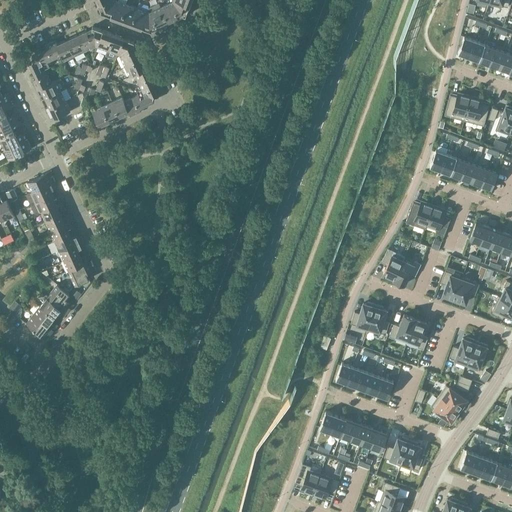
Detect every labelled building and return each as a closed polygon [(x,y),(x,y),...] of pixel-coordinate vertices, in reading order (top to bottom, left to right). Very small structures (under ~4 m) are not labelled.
[(100,12),(111,16),(117,0),(116,0),(108,0),(98,5),(101,10),(100,12)] [(111,16),(121,20),(127,4),(117,0),(111,16)] [(173,0),(173,1),(171,2),(178,18),(183,16),(185,16),(189,6),(174,0),(173,0)] [(171,2),(161,7),(168,23),(178,18),(171,2)] [(121,20),(131,24),(137,8),(127,4),(121,20)] [(161,7),(151,11),(158,27),(168,23),(161,7)] [(131,24),(141,28),(147,11),(137,8),(131,24)] [(147,11),(141,28),(152,32),(153,29),(158,27),(151,11),(149,12),(147,11)] [(95,46),(97,46),(103,30),(93,26),(92,28),(86,31),(94,46),(95,46)] [(97,46),(108,50),(114,34),(103,30),(97,46)] [(84,51),(94,46),(86,31),(77,35),(84,51)] [(108,50),(118,54),(124,37),(114,34),(108,50)] [(74,55),(84,51),(77,35),(67,40),(74,55)] [(464,36),(458,53),(469,57),(475,40),(464,36)] [(120,54),(120,56),(136,49),(133,44),(134,41),(124,37),(118,54),(120,54)] [(48,62),(61,55),(62,55),(57,44),(58,44),(56,40),(45,45),(47,49),(32,56),(34,61),(29,63),(36,78),(32,80),(37,90),(41,89),(41,88),(52,83),(51,83),(45,69),(50,67),(48,62)] [(64,60),(74,55),(67,40),(58,44),(57,44),(62,55),(61,55),(64,60)] [(475,40),(469,57),(479,60),(485,44),(475,40)] [(485,44),(479,60),(489,64),(495,47),(485,44)] [(495,47),(489,64),(499,68),(505,51),(495,47)] [(120,56),(125,66),(141,59),(136,49),(120,56)] [(511,53),(505,51),(499,68),(509,71),(511,64),(511,53)] [(130,76),(135,74),(134,74),(145,69),(145,68),(141,59),(125,66),(130,76)] [(139,95),(125,101),(124,102),(129,112),(129,113),(130,116),(141,111),(139,107),(154,101),(152,96),(157,94),(150,79),(154,77),(149,66),(145,68),(145,69),(134,74),(135,74),(141,88),(136,90),(139,95)] [(56,80),(51,83),(52,83),(41,88),(41,89),(45,98),(61,91),(56,80)] [(66,100),(61,91),(45,98),(50,108),(66,100)] [(0,103),(12,98),(9,92),(1,96),(0,94),(0,103)] [(450,94),(444,115),(464,120),(471,96),(458,92),(457,96),(450,94)] [(122,96),(112,101),(119,117),(129,113),(129,112),(124,102),(125,101),(122,96)] [(471,96),(464,120),(484,125),(489,105),(482,103),(483,99),(471,96)] [(0,115),(5,113),(3,109),(15,104),(12,98),(0,103),(0,115)] [(70,111),(66,100),(50,108),(55,118),(70,111)] [(112,101),(102,106),(109,121),(119,117),(112,101)] [(511,106),(506,104),(497,130),(510,135),(511,131),(511,127),(511,106)] [(109,121),(102,106),(92,110),(99,126),(109,121)] [(492,107),(488,119),(494,121),(498,109),(492,107)] [(0,115),(0,127),(18,119),(15,113),(6,117),(5,113),(0,115)] [(0,127),(0,139),(14,133),(12,129),(20,125),(18,119),(0,127)] [(0,139),(0,141),(4,150),(27,139),(24,133),(15,137),(14,133),(0,139)] [(27,139),(4,150),(8,160),(31,149),(27,139)] [(436,149),(430,166),(440,170),(446,153),(436,149)] [(446,153),(440,170),(451,174),(457,157),(446,153)] [(457,157),(451,174),(461,177),(467,161),(457,157)] [(467,161),(461,177),(471,181),(477,164),(467,161)] [(477,164),(471,181),(481,185),(487,168),(477,164)] [(487,168),(481,185),(492,189),(498,172),(487,168)] [(27,182),(32,192),(55,181),(50,171),(27,182)] [(26,194),(31,204),(51,195),(49,191),(57,187),(55,181),(32,192),(26,194)] [(0,194),(0,209),(5,220),(15,216),(8,201),(4,203),(0,194)] [(35,214),(41,211),(64,201),(61,195),(52,199),(51,195),(31,204),(35,214)] [(41,211),(45,221),(60,215),(58,211),(66,207),(64,201),(41,211)] [(413,202),(406,222),(425,229),(427,225),(426,225),(434,205),(422,201),(420,204),(413,202)] [(434,205),(426,225),(427,225),(437,229),(435,233),(444,236),(450,220),(442,217),(445,209),(434,205)] [(45,221),(50,231),(73,220),(70,215),(61,219),(60,215),(45,221)] [(50,231),(54,241),(69,234),(67,230),(75,226),(73,220),(50,231)] [(476,222),(470,239),(480,243),(486,226),(482,225),(483,224),(482,224),(476,222)] [(486,226),(480,243),(490,246),(496,230),(491,228),(491,227),(490,227),(486,226)] [(496,230),(490,246),(501,250),(507,233),(503,232),(502,232),(496,230)] [(507,233),(501,250),(511,254),(511,251),(511,250),(511,235),(510,235),(507,233)] [(54,241),(59,251),(82,240),(79,234),(71,238),(69,234),(54,241)] [(59,251),(63,261),(78,254),(76,250),(85,246),(82,240),(59,251)] [(388,248),(383,260),(388,262),(387,264),(387,265),(386,267),(383,274),(394,279),(398,269),(403,260),(405,256),(388,248)] [(63,261),(68,270),(91,260),(88,254),(80,258),(78,254),(63,261)] [(91,260),(68,270),(75,286),(87,280),(84,275),(96,270),(91,260)] [(398,269),(394,279),(404,284),(408,278),(408,277),(409,275),(410,273),(415,275),(421,264),(415,261),(413,264),(403,260),(398,269)] [(461,278),(451,275),(452,273),(445,270),(441,282),(447,284),(443,294),(447,296),(446,298),(453,301),(462,278),(461,278)] [(462,278),(453,301),(461,303),(462,301),(466,302),(469,293),(475,295),(479,283),(462,276),(461,278),(462,278)] [(501,297),(511,302),(511,282),(506,280),(504,286),(505,287),(501,297)] [(57,284),(47,297),(67,313),(74,304),(64,297),(68,292),(57,284)] [(499,296),(491,313),(502,318),(505,313),(511,315),(511,302),(501,297),(499,296)] [(47,297),(40,306),(53,316),(55,312),(63,318),(67,313),(47,297)] [(20,304),(16,300),(9,309),(14,313),(20,304)] [(354,311),(351,323),(357,325),(356,327),(368,330),(372,317),(376,304),(368,302),(367,304),(363,303),(360,313),(354,311)] [(372,317),(368,330),(379,334),(380,332),(386,334),(389,322),(383,320),(386,310),(383,309),(383,306),(376,304),(372,317)] [(40,306),(33,314),(53,330),(57,325),(50,319),(53,316),(40,306)] [(53,330),(33,314),(26,323),(46,339),(53,330)] [(394,324),(389,336),(407,342),(411,330),(415,319),(415,318),(404,314),(402,321),(401,321),(401,322),(401,324),(400,324),(400,326),(394,324)] [(411,330),(407,342),(424,349),(428,337),(422,335),(423,332),(423,333),(423,332),(424,330),(424,329),(427,323),(415,319),(411,330)] [(325,335),(321,347),(327,349),(331,338),(325,335)] [(453,346),(449,357),(455,360),(454,361),(466,366),(470,353),(475,340),(467,337),(466,339),(463,338),(459,348),(453,346)] [(470,353),(466,366),(478,370),(487,345),(475,340),(476,340),(475,340),(470,353)] [(342,362),(336,379),(342,381),(343,381),(345,382),(346,382),(352,366),(342,362)] [(352,366),(346,382),(352,385),(353,385),(357,386),(363,369),(352,366)] [(363,369),(357,386),(360,388),(361,388),(367,390),(373,373),(363,369)] [(373,373),(367,390),(373,392),(377,394),(383,377),(373,373)] [(460,375),(458,381),(464,383),(470,385),(472,379),(460,375)] [(383,377),(377,394),(381,395),(387,397),(394,381),(383,377)] [(458,381),(456,387),(468,391),(470,385),(464,383),(458,381)] [(446,385),(438,395),(460,411),(462,408),(463,409),(468,401),(446,385)] [(415,400),(421,402),(425,390),(419,388),(415,400)] [(438,395),(431,406),(453,422),(459,414),(458,414),(460,411),(438,395)] [(511,398),(502,422),(511,425),(511,398)] [(321,424),(320,428),(330,432),(336,415),(335,414),(332,413),(333,413),(332,413),(326,411),(324,414),(324,415),(321,424)] [(336,415),(330,432),(340,435),(346,419),(341,416),(340,416),(338,415),(336,415)] [(346,419),(340,435),(350,439),(357,422),(353,421),(352,421),(346,419)] [(357,422),(350,439),(361,443),(367,426),(361,424),(360,423),(360,424),(357,422)] [(367,426),(361,443),(371,446),(377,430),(373,428),(367,426)] [(488,428),(486,433),(498,438),(500,432),(488,428)] [(377,430),(371,446),(381,450),(387,434),(381,431),(377,430)] [(388,445),(384,457),(390,459),(389,461),(400,465),(410,439),(402,436),(402,439),(398,437),(394,447),(388,445)] [(410,439),(400,465),(412,469),(413,467),(418,470),(423,458),(417,456),(421,446),(417,444),(418,442),(410,439)] [(466,450),(460,467),(467,469),(469,470),(470,470),(471,471),(477,454),(466,450)] [(477,454),(471,471),(477,473),(481,474),(487,458),(477,454)] [(487,458),(481,474),(485,476),(491,478),(497,461),(487,458)] [(497,461),(491,478),(501,482),(507,465),(497,461)] [(302,463),(295,483),(302,486),(301,489),(313,494),(320,474),(310,470),(311,466),(302,463)] [(511,466),(507,465),(501,482),(511,485),(511,484),(511,466)] [(313,494),(325,498),(326,494),(333,497),(338,485),(330,482),(332,478),(320,474),(313,494)] [(378,500),(401,509),(405,497),(397,494),(400,487),(384,481),(381,490),(383,490),(383,491),(380,501),(378,500)] [(447,498),(442,511),(455,511),(460,500),(452,497),(451,500),(447,498)] [(378,500),(373,511),(400,511),(401,509),(378,500)] [(467,511),(470,506),(466,505),(467,503),(460,500),(455,511),(467,511)]
